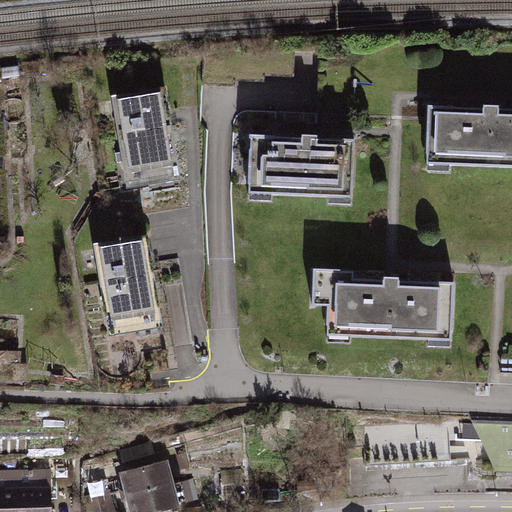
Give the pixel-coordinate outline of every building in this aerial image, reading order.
[(125,190),(179,182),(166,93),(112,101),(125,190)] [(511,113),(430,111),(428,170),(511,172),(511,113)] [(355,145),(251,141),(249,205),(353,208),(355,145)] [(113,341),(166,330),(148,242),(95,252),(113,341)] [(331,321),(331,347),(454,350),(456,289),(357,286),(357,276),(315,275),(314,321),(331,321)] [(511,425),(477,425),(498,483),(511,482),(511,425)] [(186,511),(173,461),(121,475),(131,511),(186,511)] [(0,511),(54,511),(53,472),(0,473),(0,511)]
